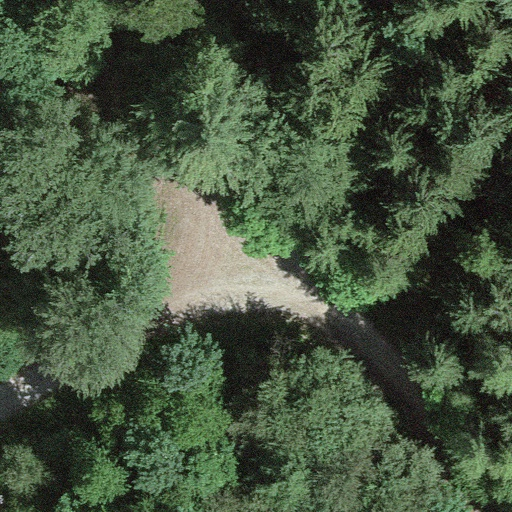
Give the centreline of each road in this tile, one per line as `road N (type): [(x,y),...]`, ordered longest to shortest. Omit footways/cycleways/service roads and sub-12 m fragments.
road 1 (track): [(511,492),(25,0)]
road 2 (track): [(0,380),(243,220)]
